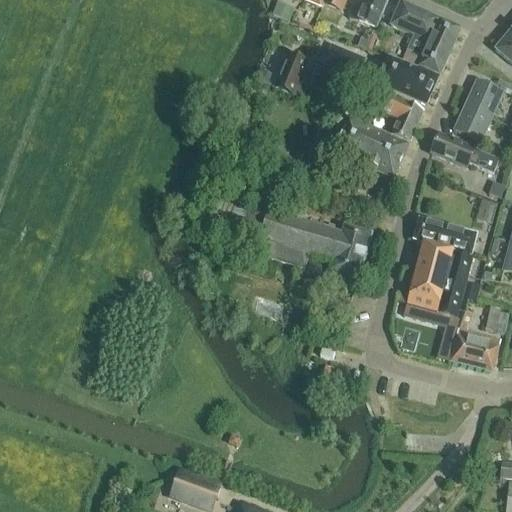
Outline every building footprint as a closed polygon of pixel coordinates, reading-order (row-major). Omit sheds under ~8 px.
[(346,2),(346,0),(292,0),(293,0),(321,11),(322,7),(341,14),(346,2)] [(354,8),(349,21),(356,24),(375,31),(387,1),(385,0),(365,0),(361,11),(354,8)] [(438,79),(460,31),(400,4),(399,7),(389,28),(412,38),(406,52),(422,59),(417,69),(438,79)] [(292,12),(276,5),(272,16),(288,23),(292,12)] [(511,31),(494,53),(511,67),(511,31)] [(367,53),(371,43),(360,39),(356,49),(367,53)] [(357,81),(363,66),(337,55),(331,70),(357,81)] [(302,101),(315,69),(288,57),(274,90),(302,101)] [(425,108),(438,79),(418,70),(417,73),(386,59),(375,85),(425,108)] [(269,88),(273,78),(260,72),(256,82),(269,88)] [(491,121),(502,96),(476,84),(465,109),(491,121)] [(408,146),(423,113),(370,90),(365,102),(372,105),(370,110),(396,122),(389,138),(408,146)] [(480,146),(491,121),(465,109),(453,134),(480,146)] [(392,182),(408,146),(348,120),(328,160),(345,168),(347,162),(392,182)] [(492,177),(498,162),(438,137),(430,157),(466,171),(468,167),(492,177)] [(302,156),(278,145),(266,173),(302,187),(310,167),(299,162),(302,156)] [(493,147),(489,156),(499,161),(503,152),(493,147)] [(267,217),(237,207),(254,167),(231,157),(198,234),(222,245),(267,258),(266,260),(303,271),(306,258),(317,261),(332,266),(330,274),(357,282),(363,263),(364,263),(366,257),(365,257),(371,238),(343,229),(342,233),(338,232),(336,236),(302,226),(303,225),(292,222),(292,223),(269,216),(269,215),(267,215),(267,217)] [(511,195),(505,194),(503,202),(511,204),(511,195)] [(481,203),(475,223),(491,228),(497,208),(481,203)] [(422,245),(407,307),(456,320),(472,258),(470,257),(476,237),(419,222),(413,243),(422,245)] [(495,255),(498,243),(493,242),(490,254),(495,255)] [(511,276),(511,244),(503,273),(511,276)] [(471,286),(467,302),(476,304),(480,288),(471,286)] [(319,316),(297,310),(291,329),(313,335),(319,316)] [(507,316),(498,314),(494,336),(503,338),(507,316)] [(491,375),(499,343),(457,333),(449,364),(491,375)] [(511,466),(500,466),(499,481),(511,482),(511,466)] [(211,511),(221,487),(178,471),(166,501),(195,511),(211,511)]
